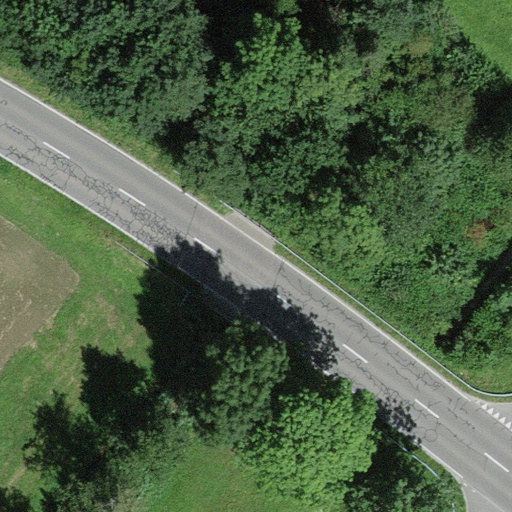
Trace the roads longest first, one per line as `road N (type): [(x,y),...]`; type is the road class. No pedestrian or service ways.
road 1 (primary): [(0,126),(257,292),(511,480)]
road 2 (track): [(312,511),(511,248)]
